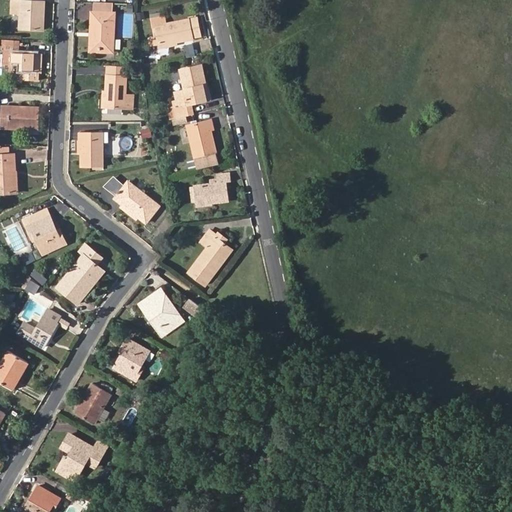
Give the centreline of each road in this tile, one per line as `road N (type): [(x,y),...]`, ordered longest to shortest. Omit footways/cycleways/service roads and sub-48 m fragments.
road 1 (residential): [(71,0),(63,183),(151,256),(110,312),(0,511)]
road 2 (residential): [(244,511),(292,334),(220,0)]
